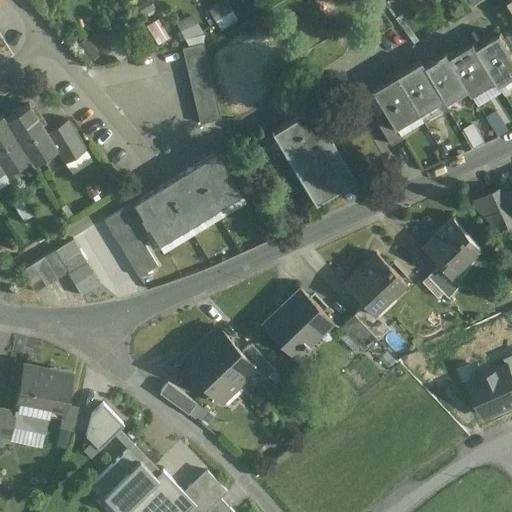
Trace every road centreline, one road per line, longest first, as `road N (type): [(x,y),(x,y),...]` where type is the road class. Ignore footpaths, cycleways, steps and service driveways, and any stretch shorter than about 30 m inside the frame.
road 1 (residential): [(419,187),(176,299),(88,325)]
road 2 (residential): [(88,325),(118,374),(191,431),(268,511)]
road 3 (residential): [(161,175),(343,68)]
road 4 (residential): [(0,279),(161,175)]
road 5 (residential): [(161,175),(37,43)]
road 6 (residential): [(343,68),(485,0)]
road 7 (residential): [(343,68),(419,187)]
road 8 (residential): [(497,448),(391,511)]
